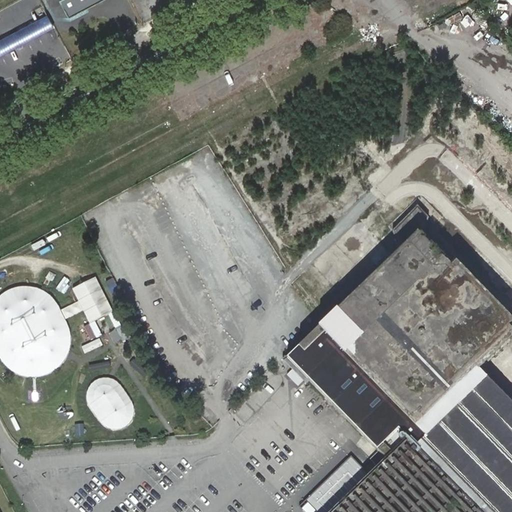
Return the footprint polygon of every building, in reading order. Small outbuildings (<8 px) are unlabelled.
[(61,0),(60,1),(69,17),(101,0),(61,0)] [(440,30),(447,26),(444,20),(437,24),(440,30)] [(286,356),(284,361),(295,372),(306,384),(309,381),(387,461),(335,511),(511,511),(511,399),(499,386),(481,368),(511,337),(511,326),(471,284),(425,235),(426,231),(426,228),(429,217),(418,205),(392,231),(398,245),(393,253),(394,254),(320,324),(286,356)] [(83,310),(90,324),(95,322),(99,320),(108,315),(113,312),(96,278),(72,289),(78,301),(83,310)] [(60,311),(55,302),(53,299),(50,296),(43,291),(38,289),(33,288),(29,287),(23,287),(18,288),(9,291),(3,294),(0,297),(0,357),(1,359),(3,362),(9,369),(13,372),(18,375),(24,376),(32,378),(38,377),(44,376),(50,374),(55,370),(62,364),(68,355),(70,349),(71,342),(71,336),(70,331),(67,323),(65,320),(63,316),(60,311)] [(83,310),(78,301),(60,311),(63,316),(65,320),(83,310)] [(113,312),(108,315),(115,329),(121,326),(114,312),(113,312)] [(90,324),(89,325),(96,338),(102,335),(95,322),(90,324)] [(122,327),(117,330),(122,341),(128,339),(122,327)] [(100,339),(82,347),(85,354),(103,345),(100,339)] [(150,373),(134,358),(129,364),(145,378),(150,373)] [(106,361),(88,365),(89,372),(110,368),(109,361),(106,361)] [(118,429),(122,428),(124,427),(127,426),(130,423),(132,420),(134,417),(135,411),(135,408),(134,403),(133,401),(117,381),(112,379),(110,378),(107,378),(102,378),(98,379),(93,382),(90,386),(88,389),(87,393),(87,397),(87,400),(89,405),(90,408),(104,425),(108,427),(113,429),(118,429)] [(83,436),(82,423),(74,424),(75,436),(83,436)] [(286,479),(304,500),(338,471),(321,450),(286,479)]
